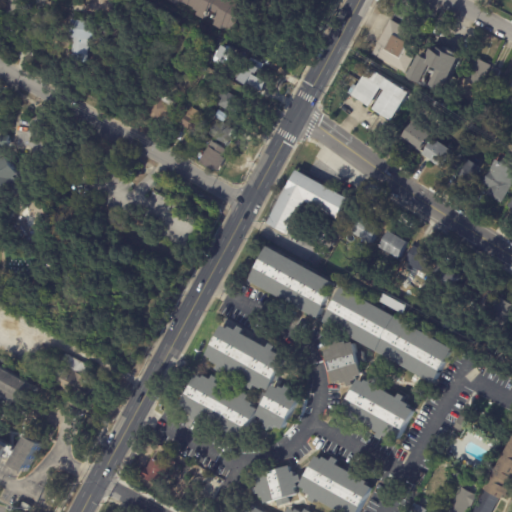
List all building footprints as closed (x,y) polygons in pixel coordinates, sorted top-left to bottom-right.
[(245,0),(244,2),(254,8),(240,34),(229,27),(227,31),(219,27),(224,18),(214,11),(209,21),(201,16),(203,13),(198,10),(199,9),(188,3),(187,4),(183,2),(181,5),(173,0),(245,0)] [(408,29),(427,40),(408,74),(373,54),(392,20),(408,29)] [(85,22),(116,26),(113,48),(96,46),(93,62),(77,60),(80,37),(77,36),(79,21),(85,22)] [(230,67),(235,48),(222,45),(217,63),(230,67)] [(464,56),(466,57),(461,67),(462,67),(460,70),(459,70),(447,93),(434,87),(439,78),(431,74),(429,79),(428,78),(425,86),(412,79),(424,57),(429,59),(434,50),(447,57),(449,53),(452,54),(455,50),(464,56),(463,56),(464,56)] [(492,66),(480,89),(464,81),(477,58),(492,66)] [(264,65),(252,60),(242,83),(266,93),(271,81),(259,76),(264,65)] [(412,95),(395,123),(375,111),(378,105),(374,103),(371,108),(347,93),(353,84),(356,87),(368,68),(412,95)] [(501,70),(503,71),(496,84),(489,81),(496,68),(501,70)] [(246,103),(238,117),(219,105),(222,99),(219,97),(223,90),(246,103)] [(176,103),(161,125),(148,115),(162,94),(176,103)] [(191,112),(203,119),(194,133),(191,131),(188,135),(182,132),(185,128),(181,126),(189,111),(191,112)] [(414,148),(401,138),(403,135),(404,136),(414,122),(432,134),(419,152),(414,148)] [(232,129),(237,132),(229,147),(209,135),(215,124),(220,127),(222,123),(232,129)] [(457,153),(446,169),(425,155),(436,139),(457,153)] [(225,150),(226,151),(222,158),(225,159),(218,172),(200,162),(211,142),(225,150)] [(18,174),(19,176),(16,178),(19,183),(15,185),(18,191),(17,191),(21,197),(15,201),(11,196),(0,203),(0,163),(8,158),(18,174)] [(485,169),(474,185),(457,173),(468,158),(485,169)] [(489,188),(484,184),(499,161),(511,169),(511,190),(503,204),(488,194),(491,189),(489,188)] [(307,173),(350,196),(339,217),(307,200),(289,234),(269,223),(289,185),(291,186),(300,169),(307,173)] [(354,232),(364,216),(382,227),(373,243),(354,232)] [(404,237),(412,243),(402,258),(382,245),(393,230),(404,237)] [(318,271),(339,283),(320,318),(252,281),(271,245),(318,271)] [(417,245),(448,262),(435,285),(404,267),(416,245),(417,245)] [(455,287),(461,270),(442,263),(436,280),(455,287)] [(457,349),(437,384),(325,322),(345,286),(457,348),(457,349)] [(509,301),(511,302),(511,313),(505,327),(489,319),(500,297),(509,301)] [(244,327),(244,325),(250,328),(248,332),(274,347),(276,342),(282,345),(279,350),(295,359),(283,381),(280,380),(275,389),(269,386),(268,388),(260,384),(257,388),(252,385),(255,381),(229,367),(226,372),(221,369),(223,364),(216,360),(217,358),(211,354),(217,343),(218,344),(223,335),(222,334),(228,324),(234,328),(235,325),(242,329),(244,327)] [(441,332),(446,324),(458,331),(453,339),(441,332)] [(367,360),(367,362),(362,364),(366,374),(359,376),(359,379),(355,380),(356,386),(350,388),(349,382),(345,384),(344,381),(337,383),(327,350),(335,348),(334,345),(338,344),(337,341),(343,339),(344,342),(348,341),(349,343),(356,341),(359,352),(364,351),(367,360)] [(90,365),(85,375),(95,380),(85,401),(60,388),(65,378),(44,368),(53,351),(66,358),(68,354),(90,365)] [(0,365),(35,385),(26,402),(0,387),(0,365)] [(192,412),(189,410),(191,407),(184,403),(200,374),(207,377),(208,375),(215,379),(217,374),(223,377),(221,382),(247,396),(249,391),(255,395),(252,399),(260,403),(258,405),(264,409),(249,437),(209,416),(207,419),(202,416),(199,421),(194,418),(196,414),(192,412)] [(389,437),(387,435),(385,439),(380,436),(381,433),(362,422),(360,426),(354,423),(357,418),(343,410),(361,379),(367,382),(368,380),(375,384),(378,380),(383,383),(381,387),(401,398),(403,393),(408,396),(406,400),(414,404),(412,407),(419,410),(400,443),(389,437)] [(263,415),(279,384),(286,388),(287,386),(291,388),(293,383),(299,386),(297,391),(307,396),(290,429),(282,425),(281,427),(278,426),(275,430),(269,427),(272,423),(268,420),(269,418),(263,415)] [(457,427),(464,413),(471,417),(464,431),(457,427)] [(30,437),(43,444),(28,472),(14,465),(30,437)] [(0,440),(13,447),(5,461),(0,458),(0,440)] [(511,490),(511,495),(510,499),(507,497),(505,500),(501,498),(492,511),(473,511),(486,489),(487,490),(511,445),(511,484),(509,482),(506,487),(511,490)] [(335,458),(335,457),(341,460),(338,464),(358,475),(361,470),(368,475),(366,479),(371,482),(370,484),(376,487),(362,511),(344,511),(320,499),(318,503),(312,500),(314,496),(307,492),(308,489),(302,486),(318,456),(324,460),(326,457),(333,461),(335,458)] [(140,484),(144,476),(140,474),(145,465),(149,468),(155,457),(158,459),(159,459),(162,460),(161,461),(170,466),(160,484),(157,482),(153,491),(140,484)] [(293,469),(294,472),(297,472),(298,476),(303,475),(304,481),(300,483),(301,487),(299,488),(300,494),(290,497),(291,503),(279,506),(278,501),(268,503),(266,497),(263,497),(262,493),(257,494),(256,488),(260,487),(257,475),(293,466),(293,469)] [(449,511),(462,487),(476,495),(474,499),(476,500),(472,508),(470,506),(466,511),(449,511)] [(267,511),(238,511),(245,500),(267,511)] [(30,506),(28,511),(21,508),(24,503),(30,506)] [(411,511),(417,503),(428,510),(426,511),(411,511)]
